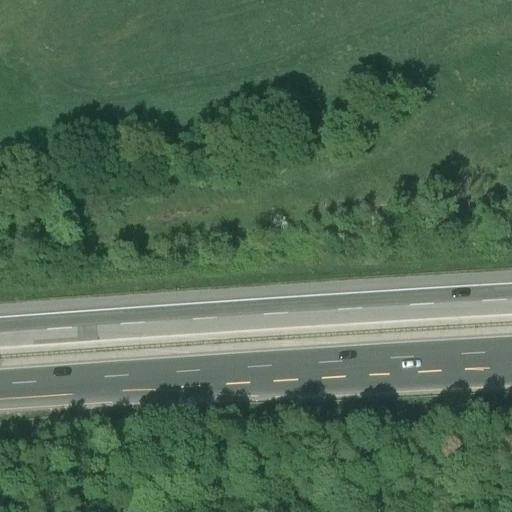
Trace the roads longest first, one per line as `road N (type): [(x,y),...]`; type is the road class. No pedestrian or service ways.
road 1 (motorway): [(511,311),(0,341)]
road 2 (motorway): [(0,392),(511,366)]
